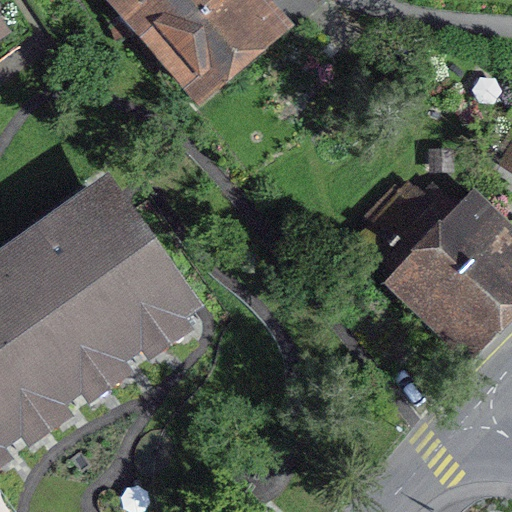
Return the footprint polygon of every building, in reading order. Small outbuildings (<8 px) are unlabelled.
[(103,0),(92,11),(194,128),(291,45),(251,0),(103,0)] [(0,43),(18,31),(0,4),(0,43)] [(511,106),(506,116),(511,120),(511,126),(492,157),(511,170),(511,106)] [(453,147),(428,148),(429,172),(454,171),(453,147)] [(0,464),(14,454),(5,442),(19,432),(28,444),(74,411),(65,399),(80,388),(89,400),(135,367),(126,354),(140,345),(149,357),(195,324),(185,311),(204,298),(105,162),(0,238),(0,464)] [(412,179),(402,188),(395,181),(358,219),(366,226),(356,236),(391,270),(384,277),(469,359),(511,314),(511,218),(475,183),(457,202),(434,180),(424,190),(412,179)]
